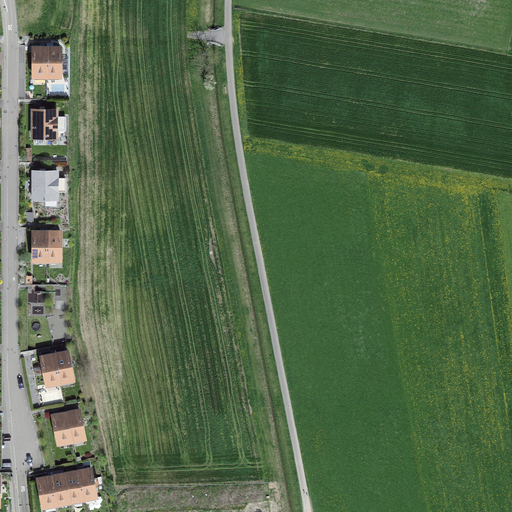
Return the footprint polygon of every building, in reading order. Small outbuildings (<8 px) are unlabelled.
[(33,76),(47,76),(47,48),(33,48),(33,76)] [(61,48),(47,48),(47,76),(61,76),(61,48)] [(32,110),(32,137),(57,137),(56,130),(65,130),(65,117),(57,117),(57,110),(32,110)] [(33,171),(33,198),(57,198),(57,191),(65,191),(65,178),(57,178),(57,171),(33,171)] [(33,259),(47,259),(47,232),(33,232),(33,259)] [(60,232),(47,232),(47,259),(60,259),(60,232)] [(68,352),(54,354),(60,381),(73,379),(68,352)] [(46,384),(60,381),(54,354),(41,357),(46,384)] [(79,410),(66,413),(71,440),(85,437),(79,410)] [(58,442),(71,440),(66,413),(52,415),(58,442)] [(91,468),(77,471),(83,498),(96,495),(91,468)] [(69,501),(83,498),(77,471),(64,474),(69,501)] [(56,503),(69,501),(64,474),(51,476),(56,503)] [(43,506),(56,503),(51,476),(37,479),(43,506)]
